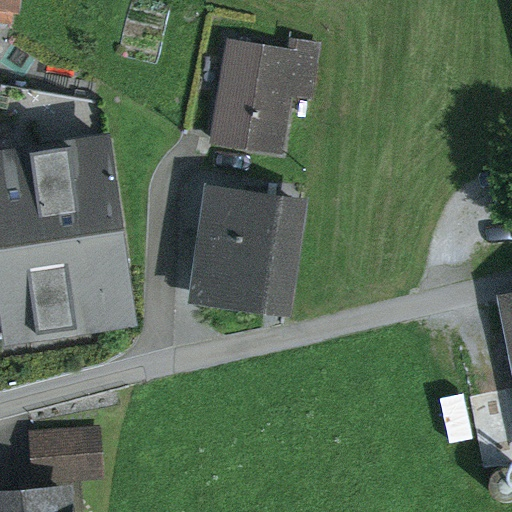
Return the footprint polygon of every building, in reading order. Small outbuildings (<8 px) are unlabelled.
[(10,0),(0,0),(0,18),(7,20),(10,0)] [(290,52),(233,42),(217,131),(281,143),(291,87),(308,90),(316,44),(293,40),(290,52)] [(103,151),(0,167),(0,279),(9,341),(129,323),(103,151)] [(281,297),(293,197),(210,188),(198,288),(281,297)] [(511,357),(511,302),(502,304),(511,357)] [(98,425),(33,432),(36,471),(102,465),(98,425)] [(67,481),(0,484),(0,511),(78,511),(68,511),(67,481)]
